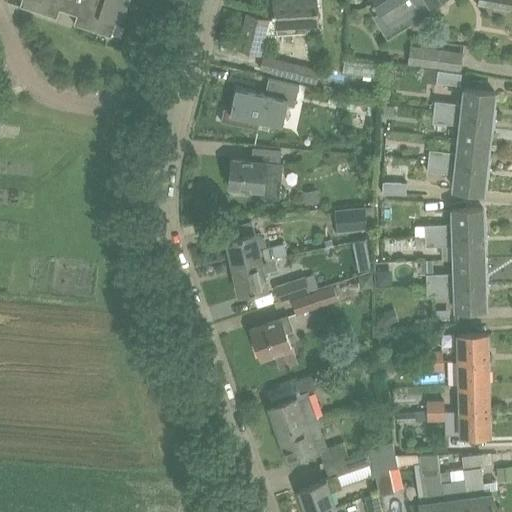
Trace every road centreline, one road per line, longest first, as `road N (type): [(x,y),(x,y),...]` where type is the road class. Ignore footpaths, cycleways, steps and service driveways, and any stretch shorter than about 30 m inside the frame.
road 1 (residential): [(257,511),(169,253),(166,160),(174,112)]
road 2 (residential): [(174,112),(47,96),(31,84),(0,23)]
